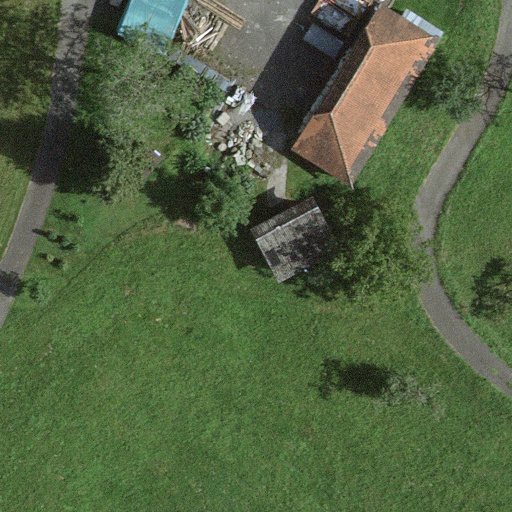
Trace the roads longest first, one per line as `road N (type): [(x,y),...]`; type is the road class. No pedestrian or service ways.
road 1 (track): [(511,379),(451,324),(431,294),(421,229),(511,37)]
road 2 (track): [(0,301),(40,192),(84,0)]
